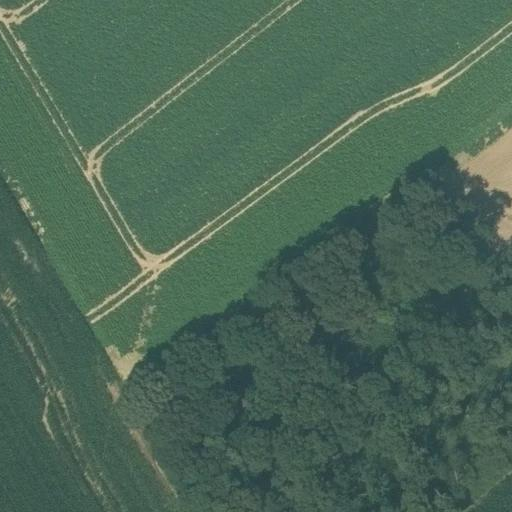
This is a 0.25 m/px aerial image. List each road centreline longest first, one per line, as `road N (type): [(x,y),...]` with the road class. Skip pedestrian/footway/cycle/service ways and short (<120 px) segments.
road 1 (track): [(511,297),(264,315)]
road 2 (track): [(195,511),(136,399)]
